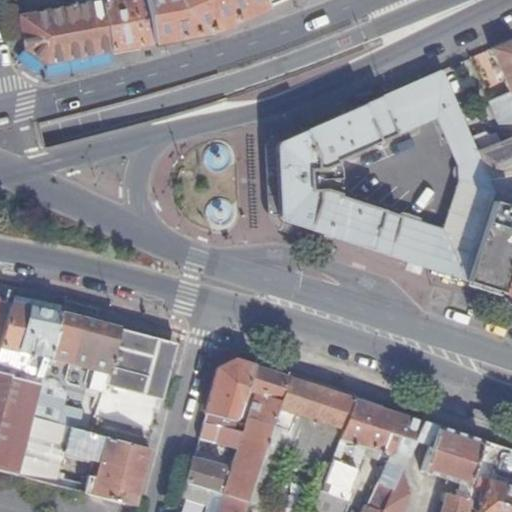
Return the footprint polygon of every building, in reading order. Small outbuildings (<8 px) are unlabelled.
[(102,0),(103,1),(112,52),(154,44),(144,0),(116,0),(114,1),(114,0),(102,0)] [(144,0),(154,44),(209,33),(267,8),(263,0),(144,0)] [(263,0),(267,8),(285,0),(263,0)] [(97,1),(19,14),(25,49),(45,64),(112,52),(103,1),(97,1)] [(511,40),(491,50),(511,94),(501,100),(490,104),(498,125),(511,124),(511,40)] [(309,230),(324,235),(327,228),(336,231),(333,238),(466,281),(493,192),(488,179),(476,153),(472,144),(441,72),(303,131),(275,144),(273,147),(275,183),(277,218),(280,221),(309,230)] [(472,144),(476,153),(500,143),(496,134),(472,144)] [(476,153),(488,179),(511,175),(511,138),(500,143),(476,153)] [(466,281),(511,295),(511,175),(488,179),(493,192),(466,281)] [(324,235),(333,238),(336,231),(327,228),(324,235)] [(17,292),(13,305),(60,315),(63,302),(17,292)] [(66,302),(63,316),(96,324),(99,311),(66,302)] [(0,355),(0,473),(19,478),(33,419),(60,315),(13,305),(0,355)] [(63,316),(60,315),(33,419),(70,429),(78,431),(82,413),(63,407),(64,403),(93,412),(99,398),(100,399),(103,390),(119,330),(96,324),(63,316)] [(162,342),(119,330),(103,390),(161,406),(174,359),(162,342)] [(177,346),(162,342),(174,359),(177,346)] [(245,395),(253,368),(235,363),(217,372),(204,421),(218,425),(220,420),(231,425),(237,423),(246,396),(245,395)] [(286,380),(253,368),(245,395),(246,396),(254,398),(247,422),(271,428),(286,380)] [(355,402),(286,380),(271,428),(247,505),(266,510),(281,457),(327,474),(355,402)] [(422,424),(355,402),(327,474),(313,511),(342,511),(348,499),(345,498),(354,475),(357,476),(365,454),(378,458),(376,463),(384,465),(366,506),(369,508),(377,511),(382,511),(397,479),(414,443),(422,424)] [(33,419),(19,478),(53,488),(56,479),(63,453),(70,429),(33,419)] [(271,428),(247,422),(243,432),(242,436),(203,425),(198,443),(236,454),(223,498),(226,498),(247,505),(271,428)] [(481,443),(422,424),(414,443),(428,448),(420,473),(460,486),(456,499),(447,496),(441,511),(463,511),(470,489),(466,488),(481,443)] [(78,431),(70,429),(63,453),(93,462),(89,478),(97,481),(108,440),(91,435),(78,431)] [(56,479),(53,488),(133,509),(149,451),(108,440),(97,481),(89,478),(87,487),(56,479)] [(511,511),(511,453),(483,444),(470,489),(463,511),(511,511)] [(223,472),(192,462),(186,486),(212,494),(216,495),(223,472)] [(404,483),(397,479),(382,511),(400,511),(405,502),(403,499),(406,492),(401,489),(404,483)] [(186,486),(182,502),(206,509),(212,494),(186,486)] [(244,511),(247,505),(226,498),(221,511),(244,511)]
